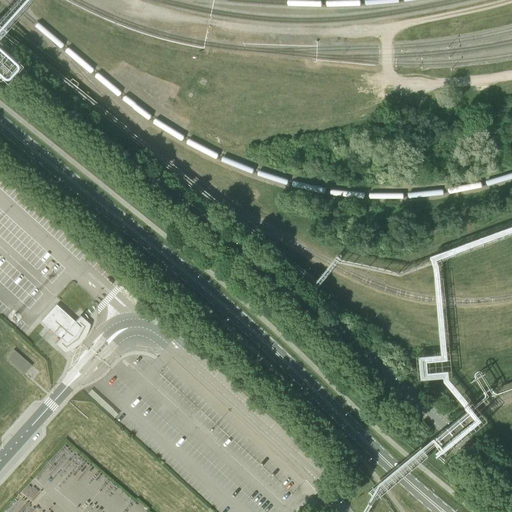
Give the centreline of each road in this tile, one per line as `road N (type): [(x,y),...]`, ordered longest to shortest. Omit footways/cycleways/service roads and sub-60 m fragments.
road 1 (tertiary): [(379,456),(223,305),(0,123)]
road 2 (unclassified): [(187,358),(171,338),(138,325),(104,331),(35,421),(98,360)]
road 3 (unclassified): [(187,358),(345,511)]
